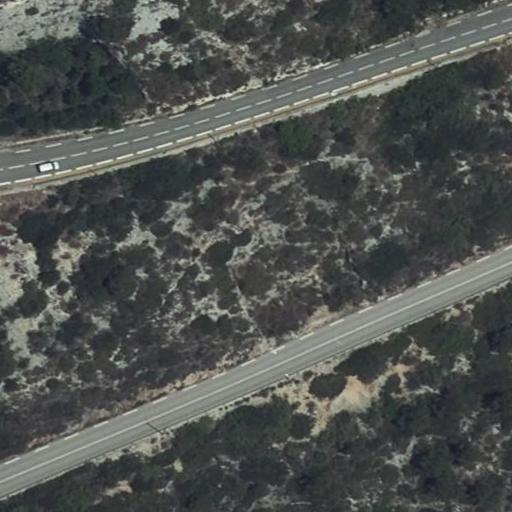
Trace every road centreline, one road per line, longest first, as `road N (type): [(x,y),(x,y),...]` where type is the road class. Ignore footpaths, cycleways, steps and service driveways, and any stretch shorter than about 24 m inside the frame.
road 1 (secondary): [(0,482),(511,261)]
road 2 (secondary): [(0,170),(309,88),(511,21)]
